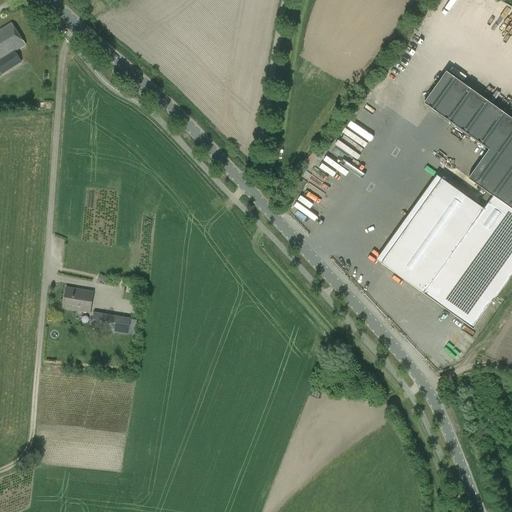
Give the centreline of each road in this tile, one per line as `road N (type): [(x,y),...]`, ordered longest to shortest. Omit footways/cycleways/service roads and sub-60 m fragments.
road 1 (tertiary): [(484,511),(425,380),(249,190)]
road 2 (unclassified): [(36,365),(61,70),(73,21)]
road 3 (tertiary): [(249,190),(73,21)]
road 4 (unclassified): [(249,190),(285,0)]
